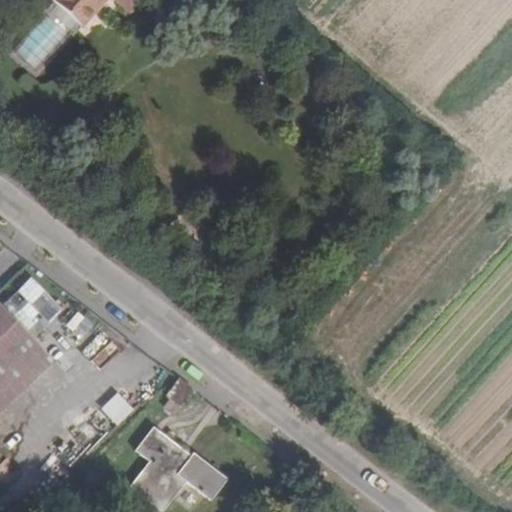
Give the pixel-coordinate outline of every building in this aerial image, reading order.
[(47,0),(53,4),(79,28),(81,29),(107,0),(47,0)] [(0,386),(40,348),(0,307),(0,386)] [(0,386),(0,412),(53,361),(40,348),(0,386)] [(180,408),(193,392),(179,380),(166,396),(180,408)] [(117,393),(101,408),(112,420),(128,406),(117,393)] [(129,489),(159,511),(161,511),(185,483),(210,502),(226,480),(192,454),(190,457),(152,429),(134,452),(148,463),(129,489)]
